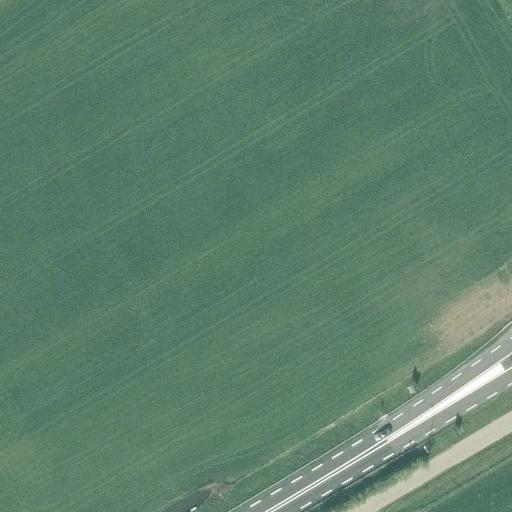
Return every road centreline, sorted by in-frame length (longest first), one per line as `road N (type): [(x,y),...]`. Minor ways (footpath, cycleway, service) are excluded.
road 1 (unclassified): [(511,421),(359,511)]
road 2 (primary): [(511,345),(386,441)]
road 3 (primary): [(386,441),(511,375)]
road 4 (primary): [(270,511),(386,441)]
